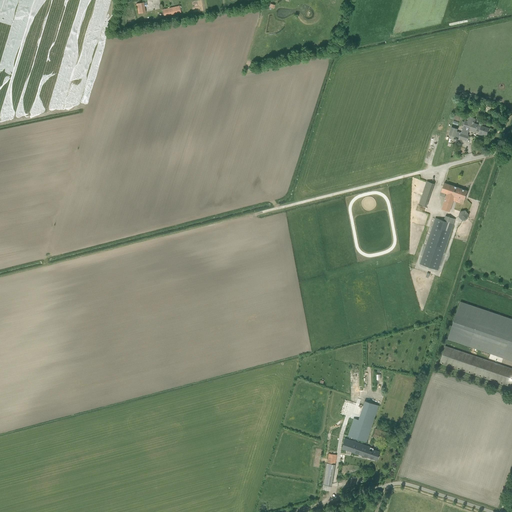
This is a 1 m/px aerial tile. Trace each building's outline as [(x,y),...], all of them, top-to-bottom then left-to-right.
[(136,4),(138,14),(145,12),(143,2),(136,4)] [(179,6),(162,10),(164,17),(181,13),(179,6)] [(481,126),(474,123),(475,119),(469,117),(467,121),(465,121),(465,122),(462,121),(460,126),(463,127),(463,128),(475,132),(476,131),(479,132),(479,133),(483,134),(486,135),(489,128),(481,126)] [(451,127),(449,135),(455,136),(457,129),(451,127)] [(467,140),(469,135),(461,132),(459,138),(467,140)] [(426,181),(419,204),(427,207),(434,184),(426,181)] [(465,200),(467,191),(461,189),(444,183),(440,196),(445,197),(446,194),(447,194),(442,209),(449,212),(454,196),(458,198),(458,197),(465,200)] [(460,211),(458,216),(462,220),(467,219),(469,214),(465,210),(460,211)] [(420,264),(438,270),(455,219),(445,216),(444,221),(435,218),(420,264)] [(460,301),(448,339),(511,360),(511,319),(482,309),(460,301)] [(511,368),(445,346),(440,363),(511,387),(511,368)] [(365,446),(372,425),(378,406),(364,401),(358,420),(354,419),(347,439),(345,439),(342,448),(370,458),(370,457),(377,460),(379,452),(373,450),(373,448),(365,446)] [(382,439),(385,431),(375,428),(372,436),(382,439)] [(329,454),(327,463),(335,465),(336,455),(329,454)] [(357,469),(357,467),(357,466),(357,465),(356,464),(355,463),(354,462),(353,461),(352,461),(351,461),(349,461),(347,462),(346,463),(345,464),(345,465),(345,466),(344,468),(345,470),(345,471),(346,472),(348,473),(350,474),(351,474),(353,473),(354,473),(355,472),(356,471),(357,470),(357,469)]
